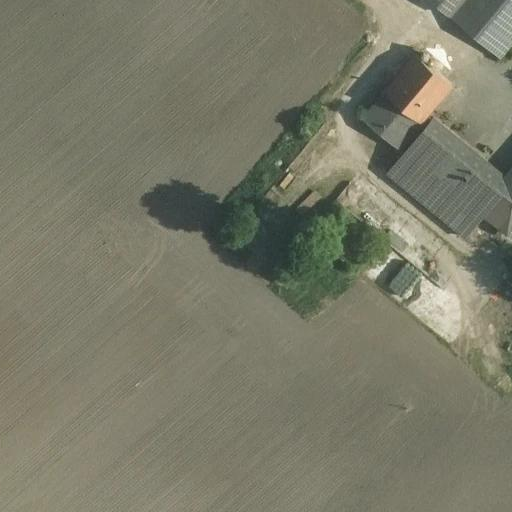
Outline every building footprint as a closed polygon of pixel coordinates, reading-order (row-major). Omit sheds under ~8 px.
[(463,0),(432,0),(451,15),(463,0)] [(511,0),(463,0),(451,15),(500,56),(511,42),(511,0)] [(389,89),(430,123),(440,111),(463,84),(422,49),(389,89)] [(511,159),(506,166),(440,111),(430,123),(391,169),(466,231),(487,205),(511,225),(511,159)] [(314,235),(349,265),(369,242),(334,212),(314,235)]
